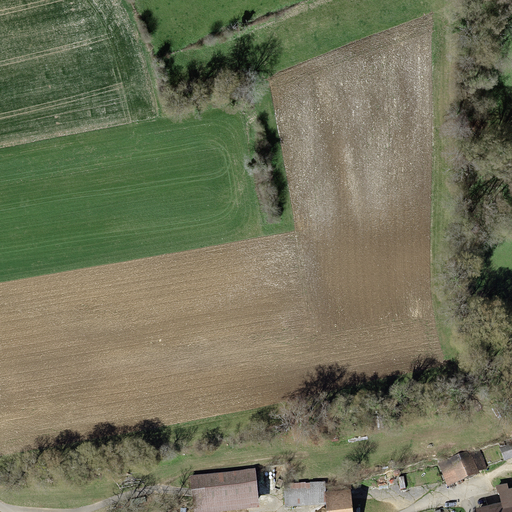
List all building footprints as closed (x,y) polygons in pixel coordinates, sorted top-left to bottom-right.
[(511,441),(499,446),(504,460),(511,456),(511,441)] [(479,452),(440,467),(446,485),(486,471),(479,452)] [(254,472),(192,478),(195,511),(202,511),(258,507),(254,472)] [(325,482),(285,484),(286,508),(326,506),(325,494),(325,482)] [(504,504),(478,510),(478,511),(511,511),(511,490),(508,491),(507,486),(498,488),(499,493),(501,493),(504,504)] [(352,511),(351,492),(325,494),(326,506),(326,511),(352,511)]
